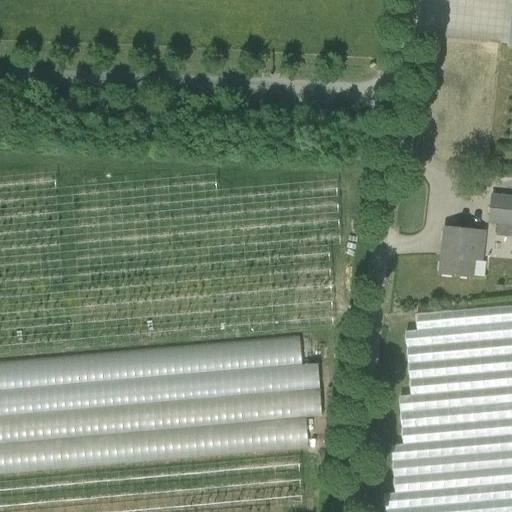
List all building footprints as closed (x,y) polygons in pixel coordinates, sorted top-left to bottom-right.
[(496,225),(495,235),(511,237),(511,197),(491,195),(487,224),(496,225)] [(481,261),(484,232),(443,228),(438,274),(471,278),(473,260),(481,261)] [(400,395),(404,440),(511,432),(511,302),(417,310),(419,329),(407,330),(412,394),(400,395)] [(0,359),(0,470),(173,459),(177,446),(164,442),(158,443),(130,436),(131,430),(156,429),(155,430),(185,428),(186,454),(306,446),(304,416),(323,415),(320,363),(304,364),(302,336),(166,345),(162,363),(134,364),(163,372),(161,379),(130,381),(129,368),(131,368),(130,354),(114,355),(114,353),(0,359)] [(511,511),(511,486),(503,471),(447,476),(446,465),(454,464),(450,456),(459,455),(454,447),(377,454),(382,511),(511,511)]
